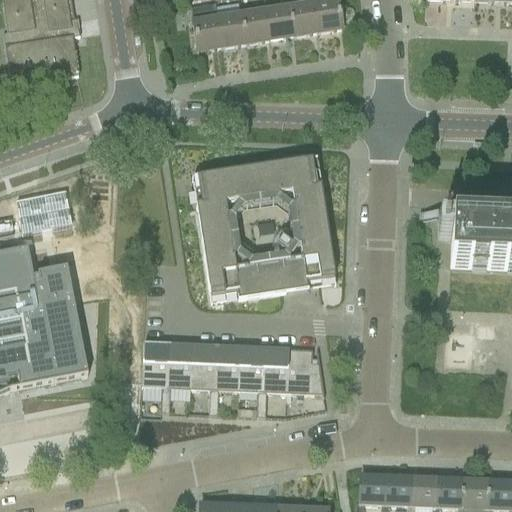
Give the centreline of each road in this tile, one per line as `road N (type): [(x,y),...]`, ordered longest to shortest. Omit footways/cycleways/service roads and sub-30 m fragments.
road 1 (unclassified): [(373,438),(383,123)]
road 2 (tertiary): [(132,113),(383,123)]
road 3 (unclassified): [(169,477),(373,438)]
road 4 (unclassified): [(0,511),(169,477)]
road 5 (tertiary): [(0,160),(132,113)]
road 6 (unclassified): [(511,449),(373,438)]
road 7 (tertiary): [(511,128),(383,123)]
road 8 (unclassified): [(383,123),(382,0)]
